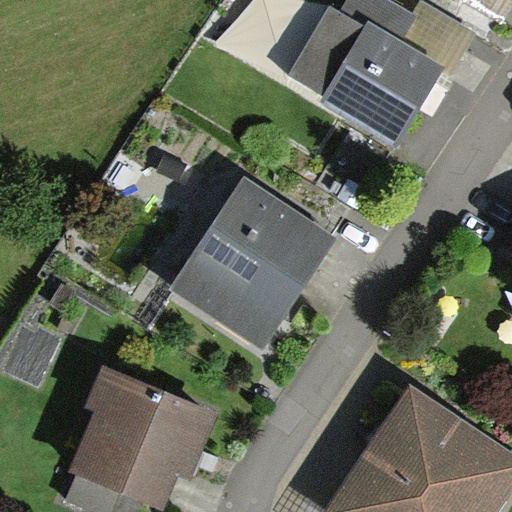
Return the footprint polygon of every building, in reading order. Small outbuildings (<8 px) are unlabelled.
[(287,76),(394,143),(444,63),(405,39),(419,16),(412,12),(393,0),(344,0),(340,8),(333,3),(287,76)] [(419,16),(405,39),(444,63),(453,69),(475,34),(419,0),(412,12),(419,16)] [(169,283),(259,345),(333,240),(243,177),(169,283)] [(84,409),(96,414),(70,472),(79,477),(67,502),(88,511),(113,511),(122,493),(161,510),(181,468),(193,473),(217,420),(103,369),(84,409)] [(326,511),(496,511),(511,488),(511,452),(411,386),(326,511)]
